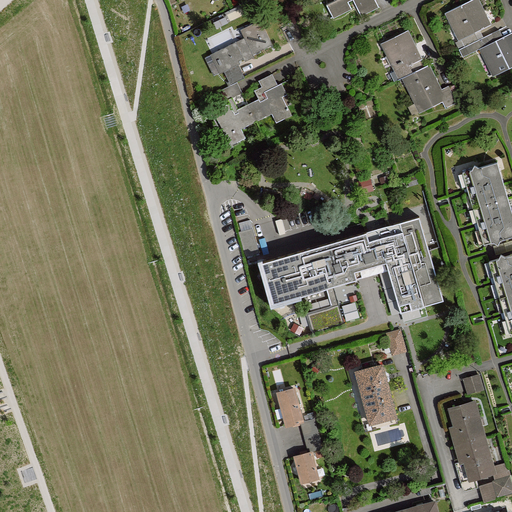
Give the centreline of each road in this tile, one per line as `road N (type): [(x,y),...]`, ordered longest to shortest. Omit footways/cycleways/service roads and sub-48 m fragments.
road 1 (residential): [(289,511),(159,0)]
road 2 (motorway): [(36,511),(0,383)]
road 3 (residential): [(306,57),(421,0)]
